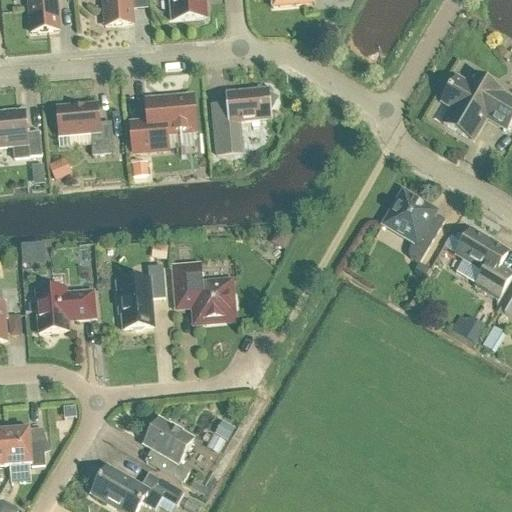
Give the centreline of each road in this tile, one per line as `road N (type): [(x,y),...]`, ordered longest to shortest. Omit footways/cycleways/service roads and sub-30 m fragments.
road 1 (residential): [(238,51),(0,72)]
road 2 (residential): [(97,399),(217,387),(258,359)]
road 3 (residential): [(386,117),(280,58),(238,51)]
road 4 (residential): [(511,211),(424,170),(386,117)]
road 5 (residential): [(386,117),(455,0)]
road 6 (residential): [(41,511),(97,399)]
